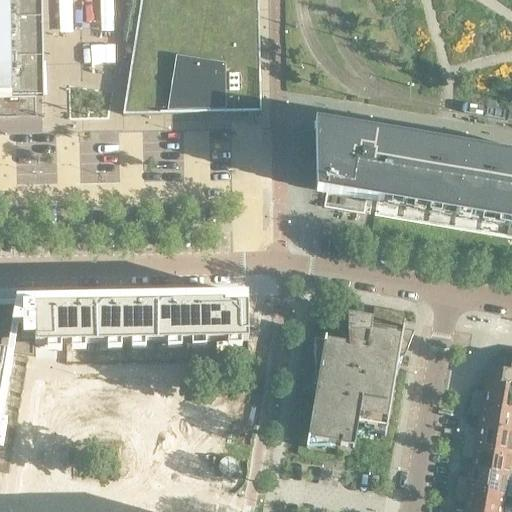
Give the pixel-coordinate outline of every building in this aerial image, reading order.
[(34,99),(32,0),(15,0),(16,19),(17,59),(18,99),(0,99),(0,117),(35,117),(34,99)] [(0,0),(0,19),(16,19),(15,0),(0,0)] [(147,0),(129,118),(265,117),(262,0),(147,0)] [(0,59),(17,59),(16,19),(0,19),(0,59)] [(0,99),(18,99),(17,59),(0,59),(0,99)] [(511,165),(366,141),(336,136),(326,191),(511,222),(511,165)] [(0,395),(7,354),(35,359),(35,346),(247,342),(246,296),(229,296),(229,302),(21,306),(0,306),(0,395)] [(395,378),(402,359),(403,359),(413,334),(413,333),(403,332),(403,327),(402,327),(404,313),(373,308),(371,319),(347,316),(348,347),(313,341),(314,368),(315,368),(316,389),(307,440),(308,440),(307,448),(329,447),(329,443),(340,445),(339,446),(353,448),(357,423),(364,425),(363,429),(384,436),(384,435),(385,435),(395,378)] [(511,362),(507,361),(508,354),(498,353),(495,365),(504,367),(504,371),(509,371),(511,362)] [(508,384),(510,373),(509,371),(504,371),(488,368),(485,380),(508,384)] [(506,396),(508,384),(485,380),(483,392),(506,396)] [(504,409),(504,408),(506,396),(483,392),(472,390),(469,403),(504,409)] [(511,432),(511,409),(504,408),(504,409),(469,403),(467,416),(479,418),(478,427),(511,432)] [(511,454),(511,432),(478,427),(476,436),(464,434),(462,446),(511,454)] [(509,476),(511,455),(511,454),(462,446),(460,458),(472,460),(470,469),(509,476)] [(233,462),(221,462),(221,474),(234,473),(233,462)] [(505,497),(509,476),(470,469),(469,478),(457,476),(455,489),(505,497)] [(463,511),(502,511),(505,497),(455,489),(453,501),(465,503),(463,511)]
